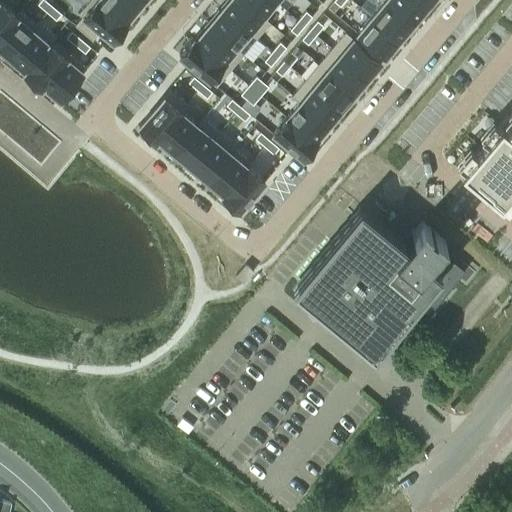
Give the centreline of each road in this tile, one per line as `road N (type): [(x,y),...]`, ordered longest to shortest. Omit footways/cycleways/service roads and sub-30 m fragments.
road 1 (residential): [(463,0),(249,252),(91,121)]
road 2 (residential): [(91,121),(192,0)]
road 3 (unclassified): [(414,488),(511,380)]
road 4 (residential): [(91,121),(75,137),(0,74)]
